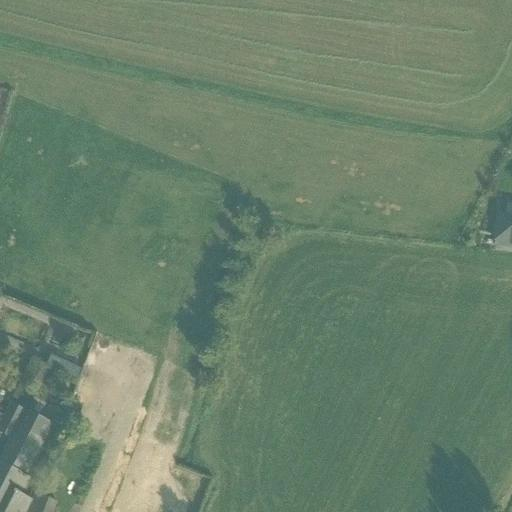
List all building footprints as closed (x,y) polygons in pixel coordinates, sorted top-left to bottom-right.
[(498,208),(494,247),(511,248),(511,216),(506,216),(507,209),(498,208)] [(140,260),(171,270),(187,219),(156,209),(140,260)] [(42,246),(26,288),(89,313),(106,271),(42,246)] [(143,304),(139,283),(130,285),(134,306),(143,304)] [(49,369),(34,362),(26,378),(41,385),(49,369)] [(0,511),(26,511),(32,503),(20,497),(29,479),(26,477),(53,425),(12,404),(0,426),(0,434),(9,439),(0,455),(0,511)] [(53,511),(58,503),(37,493),(29,511),(53,511)]
